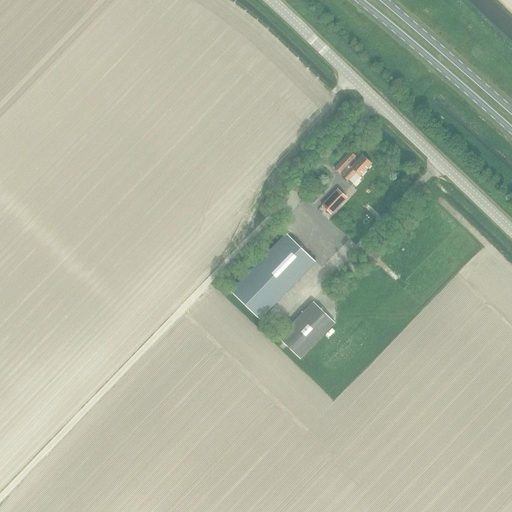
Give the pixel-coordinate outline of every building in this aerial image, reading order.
[(342,176),(347,181),(356,172),(360,176),(372,164),(363,155),(357,160),(354,158),(356,156),(350,151),(334,168),(339,173),(341,172),(344,175),(342,176)] [(325,202),(322,206),(331,214),(334,211),(347,197),(338,189),(325,202)] [(230,291),(260,320),(315,262),(286,234),(230,291)] [(364,254),(373,263),(381,255),(372,246),(364,254)] [(278,338),(300,359),(335,323),(313,302),(283,332),(278,338)]
